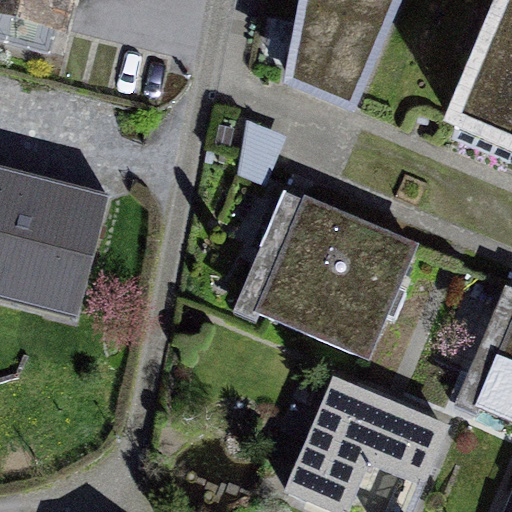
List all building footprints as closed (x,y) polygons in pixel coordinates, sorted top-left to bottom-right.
[(79,0),(0,0),(0,19),(71,37),(79,0)] [(359,119),(406,0),(299,0),(285,88),(359,119)] [(511,0),(497,0),(441,131),(511,159),(511,0)] [(0,303),(77,324),(110,199),(0,169),(0,303)] [(420,247),(307,198),(256,313),(369,366),(420,247)] [(511,321),(475,413),(511,427),(511,321)] [(417,511),(453,430),(334,379),(283,496),(319,511),(417,511)]
